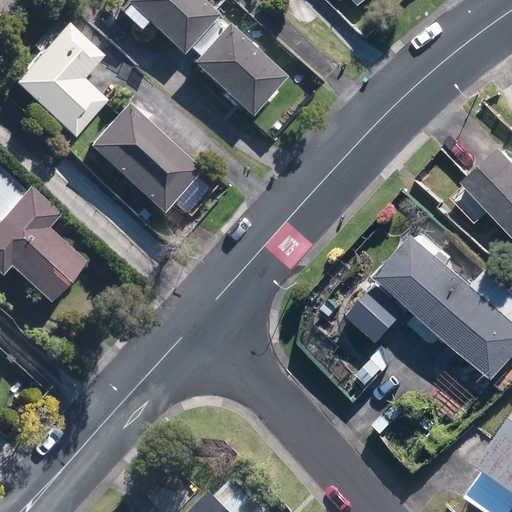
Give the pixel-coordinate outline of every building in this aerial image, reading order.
[(202,0),(124,0),(181,52),(217,13),(202,0)] [(66,21),(13,81),(74,136),(107,99),(83,77),(103,54),(66,21)] [(226,21),(190,61),(250,114),(285,74),(226,21)] [(200,169),(127,101),(88,143),(161,210),(200,169)] [(511,147),(507,142),(469,175),(511,225),(511,147)] [(26,181),(0,209),(0,265),(5,260),(46,297),(82,257),(45,223),(57,209),(26,181)] [(421,229),(383,270),(497,374),(511,358),(511,312),(486,289),(500,274),(490,265),(476,279),(421,229)] [(379,281),(351,311),(381,338),(409,308),(379,281)] [(511,511),(511,422),(507,429),(511,431),(486,467),(489,469),(468,499),(487,511),(511,511)] [(222,496),(238,511),(267,511),(271,509),(238,478),(222,496)] [(217,492),(197,511),(238,511),(222,496),(217,492)]
